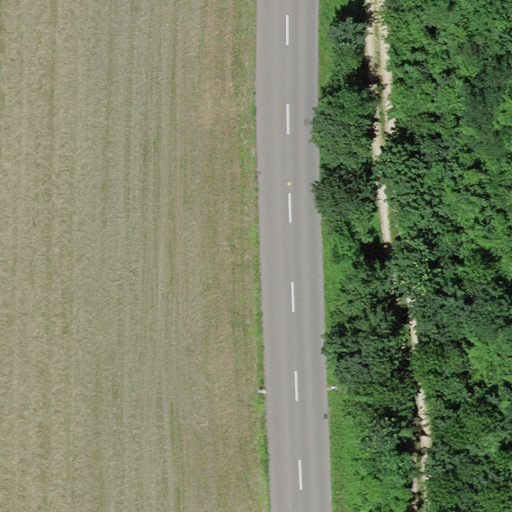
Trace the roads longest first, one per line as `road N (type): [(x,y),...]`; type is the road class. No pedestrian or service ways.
road 1 (track): [(379,0),(373,99),(416,405),(420,511)]
road 2 (tertiary): [(298,0),(309,511)]
